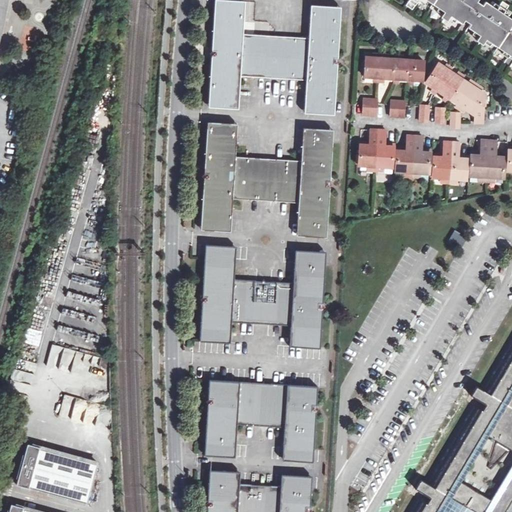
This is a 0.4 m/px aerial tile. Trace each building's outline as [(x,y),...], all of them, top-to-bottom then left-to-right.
[(215,0),(212,52),(209,107),(238,108),(240,88),(241,76),(252,77),(268,78),(271,35),(251,34),(243,34),(244,22),(245,1),(233,0),(215,0)] [(455,18),(462,23),(465,20),(472,9),(478,0),(477,0),(409,0),(407,4),(413,7),(413,8),(418,0),(427,0),(438,7),(439,5),(446,9),(444,11),(441,16),(447,21),(451,16),(452,14),(456,16),(455,18)] [(472,9),(465,20),(470,23),(478,13),(483,4),(478,0),(472,9)] [(473,30),(474,28),(482,33),(480,35),(477,40),(483,44),(486,39),(487,37),(491,39),(490,41),(503,50),(504,48),(511,52),(511,17),(503,11),(507,5),(501,1),(496,7),(485,0),(483,4),(478,13),(470,23),(468,27),(473,30)] [(296,37),(271,35),(268,78),(297,79),(307,80),(306,91),(305,112),(334,114),(338,59),(341,7),(311,5),(311,17),(309,38),(296,37)] [(423,81),(423,78),(424,61),(418,60),(418,57),(410,57),(409,60),(403,59),(404,56),(395,56),(395,59),(389,58),(389,55),(372,54),(372,57),(366,57),(364,76),(373,77),(379,77),(382,78),(386,78),(393,78),(400,79),(408,80),(414,80),(423,81)] [(433,86),(438,90),(444,95),(450,98),(456,103),(459,104),(462,106),(466,109),(475,114),(474,123),(484,122),(484,94),(481,91),(483,89),(469,80),(468,82),(463,79),(464,76),(458,72),(456,75),(451,71),(452,68),(446,64),(444,67),(438,63),(426,82),(433,86)] [(369,114),(370,114),(376,115),(377,115),(378,100),(363,99),(362,114),(363,114),(369,114)] [(390,116),(391,116),(397,116),(398,116),(404,117),(405,117),(406,102),(391,101),(390,116)] [(420,121),(421,121),(426,122),(428,122),(429,107),(421,106),(420,121)] [(444,123),(444,108),(437,107),(436,123),(437,123),(443,123),(444,123)] [(451,127),(452,127),(458,128),(459,128),(460,113),(452,112),(451,127)] [(232,211),(233,199),(241,200),(262,201),(265,159),(246,157),(235,156),(236,147),(237,124),(208,122),(204,176),(201,230),(231,231),(232,211)] [(288,160),(265,159),(262,201),(286,202),(299,203),(298,216),(297,236),(327,238),(330,184),(333,130),(304,128),(302,148),(302,160),(288,160)] [(393,167),(394,144),(387,143),(386,146),(384,146),(384,143),(385,134),(386,134),(386,131),(385,130),(379,130),(377,130),(372,129),(369,129),(369,134),(371,134),(370,143),(370,145),(368,145),(368,142),(361,142),(360,144),(359,165),(361,165),(361,170),(367,171),(367,166),(376,166),(385,166),(384,172),(392,173),(393,167)] [(408,136),(406,135),(406,140),(407,140),(407,148),(407,151),(404,151),(405,149),(397,148),(396,171),(404,172),(412,172),(421,173),(429,173),(431,150),(423,150),(423,152),(421,152),(421,149),(421,140),(423,141),(423,137),(421,136),(415,136),(414,136),(408,136)] [(481,155),(479,155),(479,153),(471,152),(470,175),(477,176),(486,177),(495,177),(504,178),(505,155),(498,154),(497,156),(495,156),(495,154),(496,145),(497,145),(498,141),(496,141),(489,141),(488,141),(482,140),(481,140),(480,144),(482,144),(481,153),(481,155)] [(443,142),(443,146),(444,146),(444,155),(444,157),(441,157),(441,155),(434,154),(433,177),(441,178),(449,178),(458,179),(466,179),(468,156),(460,156),(460,158),(458,158),(458,155),(459,147),(460,147),(460,142),(458,143),(452,142),(451,142),(445,142),(443,142)] [(460,247),(466,237),(454,230),(448,240),(460,247)] [(234,270),(236,247),(206,245),(203,298),(200,341),(230,343),(231,333),(232,321),(240,322),(262,323),(265,281),(243,280),(234,279),(234,270)] [(282,282),(265,281),(262,323),(281,324),(291,325),(290,340),(290,346),(320,348),(323,306),(326,252),(296,250),(295,272),(294,283),(282,282)] [(511,511),(511,339),(482,389),(476,386),(471,395),(486,404),(483,408),(474,403),(427,483),(422,480),(416,490),(430,499),(427,505),(417,500),(409,511),(511,511)] [(205,455),(235,456),(236,436),(237,424),(246,424),(258,425),(261,383),(210,380),(208,402),(205,455)] [(317,387),(261,383),(258,425),(274,426),(285,426),(284,439),(283,460),(313,462),(316,408),(317,387)] [(94,425),(99,404),(64,395),(59,416),(94,425)] [(17,484),(87,503),(98,462),(28,443),(25,454),(23,454),(24,456),(23,462),(27,463),(25,467),(22,466),(17,484)] [(258,511),(260,485),(240,484),(240,472),(210,470),(208,502),(207,511),(258,511)] [(309,511),(310,508),(312,477),(282,474),(281,487),(260,485),(258,511),(309,511)] [(41,511),(11,503),(9,511),(41,511)]
